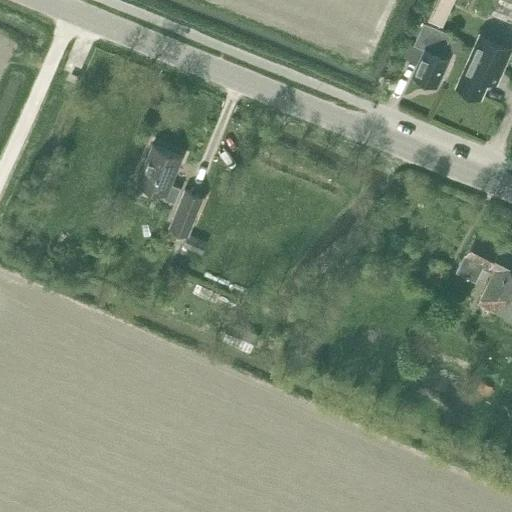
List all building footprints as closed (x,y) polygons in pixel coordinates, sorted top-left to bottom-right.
[(447,20),(456,0),(437,0),(431,13),(447,20)] [(511,0),(495,0),(491,12),(511,19),(511,0)] [(415,41),(425,46),(414,73),(436,83),(448,56),(442,53),(445,46),(459,53),(464,40),(424,22),(415,41)] [(456,85),(481,96),(489,78),(497,81),(511,47),(511,46),(479,32),(456,85)] [(137,181),(166,192),(164,197),(175,201),(181,187),(171,183),(182,156),(152,144),(137,181)] [(203,196),(185,188),(169,225),(188,233),(203,196)] [(505,315),(504,318),(511,322),(511,250),(475,231),(456,269),(468,275),(471,270),(478,274),(482,266),(493,271),(477,303),(495,313),(496,310),(505,315)] [(186,233),(182,244),(201,251),(205,240),(186,233)] [(230,320),(222,338),(248,349),(256,331),(230,320)]
